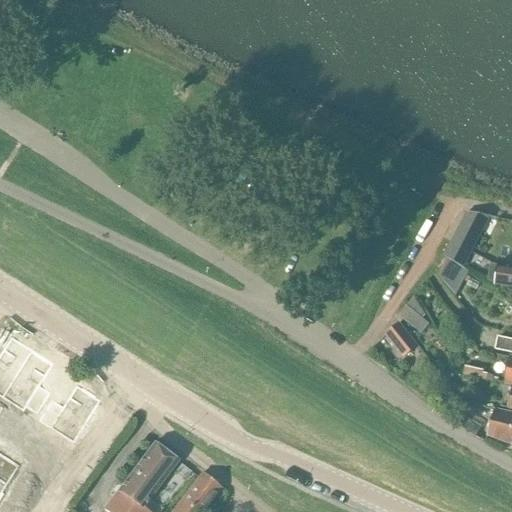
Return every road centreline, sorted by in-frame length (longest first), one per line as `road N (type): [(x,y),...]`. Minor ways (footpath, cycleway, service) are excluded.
road 1 (residential): [(265,311),(208,257),(0,122)]
road 2 (residential): [(265,311),(0,187)]
road 3 (residential): [(511,467),(265,311)]
road 4 (unclassified): [(401,511),(249,448),(148,386)]
road 5 (residential): [(261,511),(149,416),(148,386)]
road 6 (unclassified): [(148,386),(0,292)]
